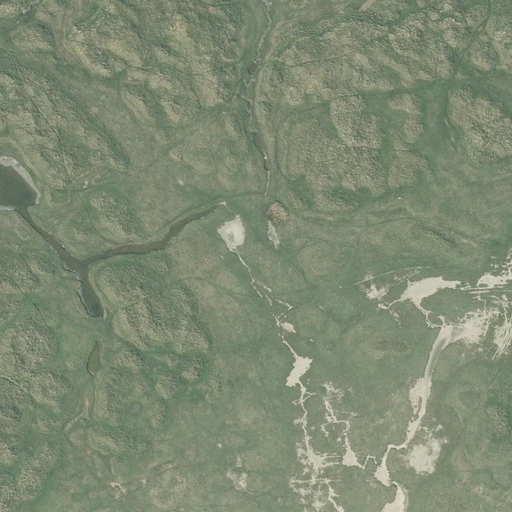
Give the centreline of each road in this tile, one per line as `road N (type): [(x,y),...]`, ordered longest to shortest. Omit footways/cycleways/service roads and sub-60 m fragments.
road 1 (track): [(292,437),(322,403),(358,397),(395,377),(439,318),(489,302),(503,309),(508,331),(463,417),(479,511)]
road 2 (track): [(511,249),(398,221),(276,316)]
road 3 (track): [(224,203),(317,291),(386,329),(404,334),(432,325)]
road 4 (track): [(171,511),(200,479),(276,316)]
road 5 (track): [(317,291),(373,267),(466,267),(511,252)]
